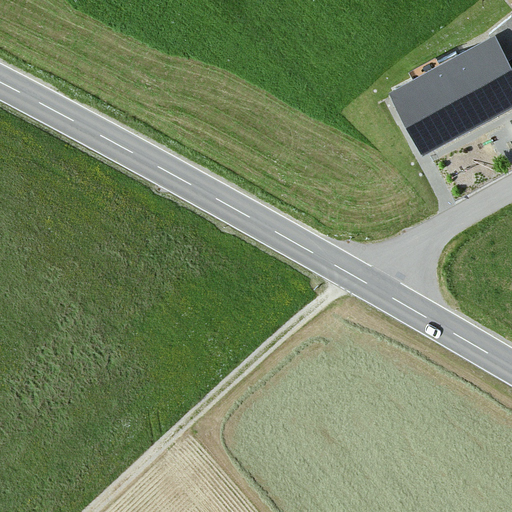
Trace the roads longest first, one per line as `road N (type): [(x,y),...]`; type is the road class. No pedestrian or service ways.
road 1 (secondary): [(0,81),(511,367)]
road 2 (track): [(359,279),(291,321),(85,511)]
